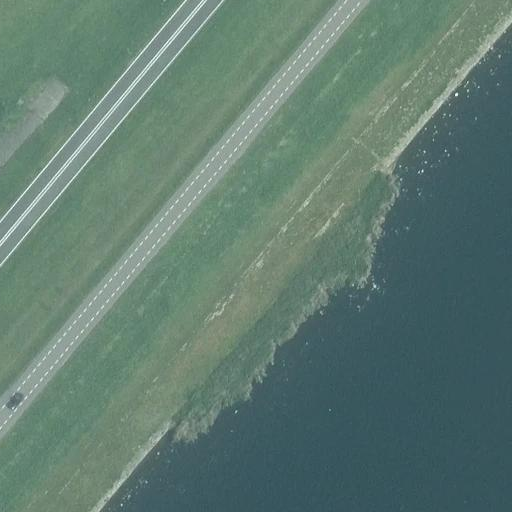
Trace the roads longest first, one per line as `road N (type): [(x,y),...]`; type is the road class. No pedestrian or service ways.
road 1 (tertiary): [(0,420),(354,0)]
road 2 (trunk): [(0,243),(209,0)]
